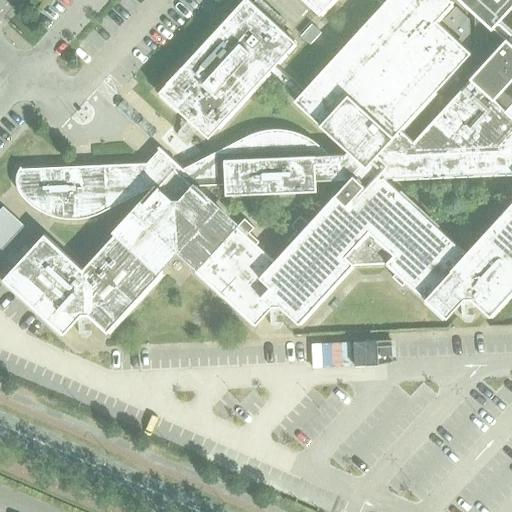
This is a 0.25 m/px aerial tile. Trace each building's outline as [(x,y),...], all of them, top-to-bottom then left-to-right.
[(301,134),(297,133),(293,132),(289,131),(285,130),(281,130),(275,130),(268,130),(262,131),(255,133),(249,135),(183,169),(155,191),(82,269),(44,234),(3,279),(63,335),(81,315),(88,315),(107,333),(162,272),(154,264),(177,239),(202,262),(195,271),(255,326),(273,307),(279,306),(299,324),(354,264),(386,263),(447,318),(464,299),(471,298),(490,316),(511,292),(511,10),(510,8),(511,5),(511,0),(467,0),(472,4),(473,5),(475,6),(475,7),(476,7),(476,8),(477,26),(478,39),(478,40),(477,42),(476,44),(475,45),(470,52),(436,21),(452,5),(454,3),(450,0),(386,0),(382,5),(327,65),(304,90),(297,97),(294,101),(348,151),(345,155),(327,155),(327,153),(320,147),(317,144),(313,141),(309,138),(305,136),(301,134)] [(270,72),(297,97),(304,90),(276,65),(296,43),(249,0),(243,0),(159,92),(209,138),(270,72)] [(301,0),(319,16),(333,0),(377,0),(382,5),(386,0),(301,0)] [(132,48),(149,60),(173,28),(156,16),(132,48)] [(21,167),(19,170),(17,173),(17,177),(16,181),(17,185),(18,188),(20,192),(25,198),(31,204),(36,208),(42,211),(46,214),(53,216),(58,217),(63,218),(70,219),(77,219),(84,218),(92,216),(99,213),(151,187),(155,191),(183,169),(159,147),(158,148),(159,150),(146,163),(22,169),(22,167),(21,167)] [(0,242),(7,249),(29,223),(7,204),(0,211),(0,242)]
